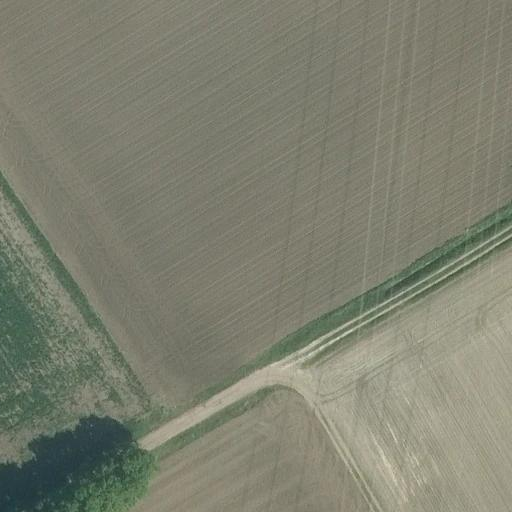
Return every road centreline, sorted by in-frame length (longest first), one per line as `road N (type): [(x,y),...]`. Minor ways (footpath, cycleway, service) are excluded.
road 1 (track): [(297,353),(33,511)]
road 2 (track): [(511,223),(297,353)]
road 3 (track): [(384,511),(297,353)]
